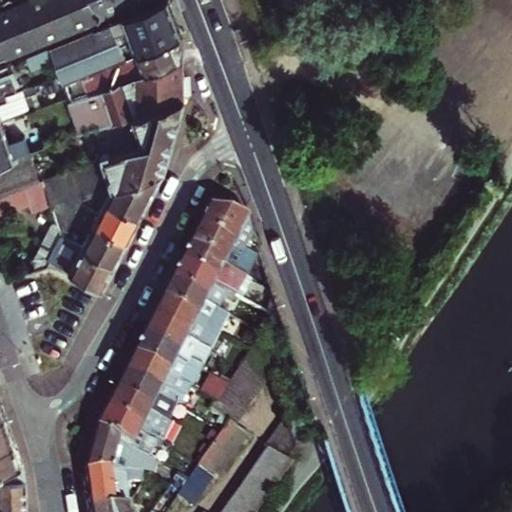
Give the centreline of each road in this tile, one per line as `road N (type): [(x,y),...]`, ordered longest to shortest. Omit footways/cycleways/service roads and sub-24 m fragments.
road 1 (secondary): [(378,511),(248,134)]
road 2 (residential): [(248,134),(214,151),(193,174),(77,384),(28,415)]
road 3 (secondary): [(248,134),(200,0)]
